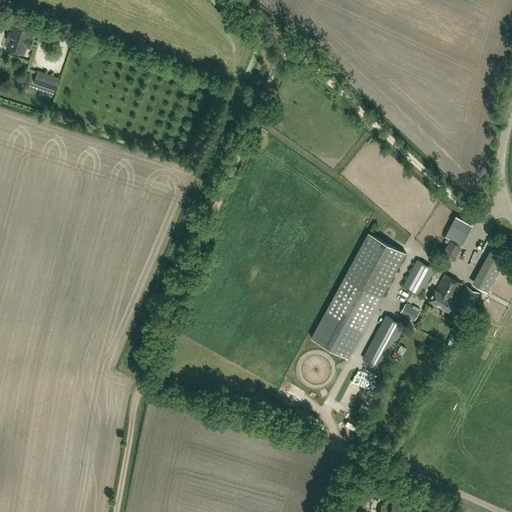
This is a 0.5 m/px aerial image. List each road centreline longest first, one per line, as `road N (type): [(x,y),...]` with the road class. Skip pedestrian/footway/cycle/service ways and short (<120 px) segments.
road 1 (track): [(140,380),(284,41)]
road 2 (track): [(505,211),(455,201),(284,41)]
road 3 (track): [(321,440),(140,380)]
road 4 (unclassified): [(496,511),(321,440)]
road 5 (track): [(115,511),(140,380)]
road 6 (unclassified): [(511,220),(495,163),(511,95)]
